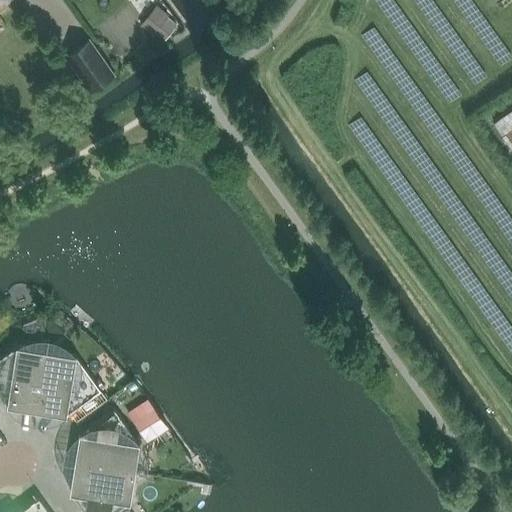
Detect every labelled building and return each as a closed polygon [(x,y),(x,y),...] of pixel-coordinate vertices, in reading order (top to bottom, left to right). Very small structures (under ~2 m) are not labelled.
[(9,2),(11,0),(0,0),(0,11),(11,4),(9,2)] [(90,38),(65,56),(91,92),(116,74),(90,38)] [(0,394),(7,405),(36,409),(46,350),(16,345),(0,356),(0,394)] [(46,350),(36,409),(66,414),(100,389),(76,355),(46,350)] [(80,433),(75,462),(134,472),(139,442),(114,408),(80,433)] [(134,472),(75,462),(70,492),(84,511),(114,511),(129,501),(134,472)] [(18,511),(49,511),(39,497),(18,511)]
